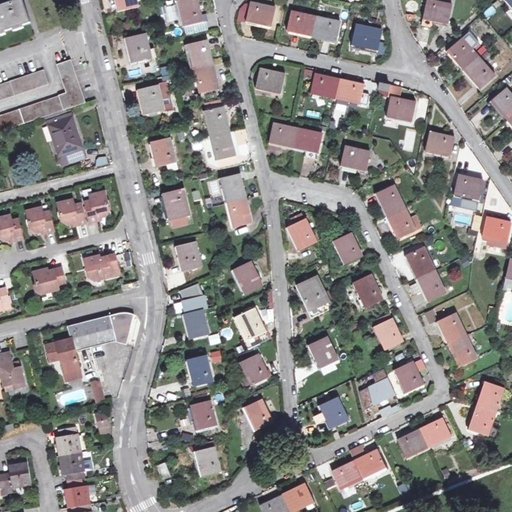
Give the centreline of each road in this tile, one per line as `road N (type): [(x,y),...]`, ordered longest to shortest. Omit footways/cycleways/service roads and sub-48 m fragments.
road 1 (residential): [(293,466),(450,398),(350,199),(269,189)]
road 2 (tertiary): [(138,230),(152,328),(125,431),(128,477),(144,511)]
road 3 (residential): [(293,466),(269,189)]
road 4 (tertiary): [(81,0),(138,230)]
road 5 (residential): [(234,46),(392,74),(416,64)]
road 6 (residential): [(511,195),(416,64)]
road 7 (residential): [(269,189),(234,46)]
road 8 (residential): [(138,230),(1,263)]
